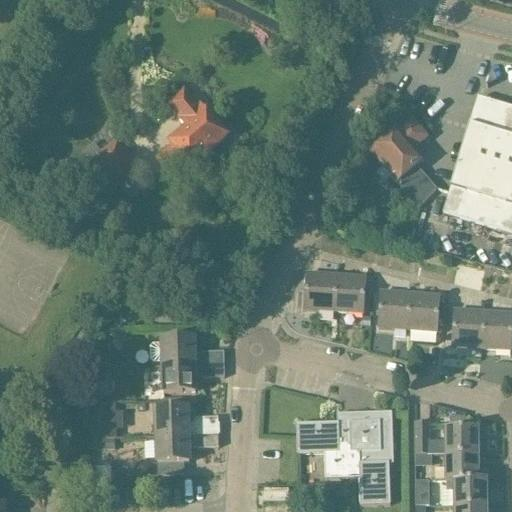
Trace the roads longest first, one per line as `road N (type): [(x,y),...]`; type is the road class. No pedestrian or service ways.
road 1 (residential): [(255,347),(400,0)]
road 2 (residential): [(511,404),(255,347)]
road 3 (residential): [(242,511),(255,347)]
